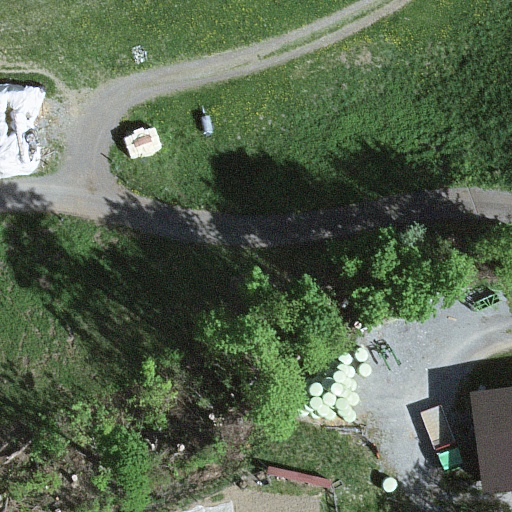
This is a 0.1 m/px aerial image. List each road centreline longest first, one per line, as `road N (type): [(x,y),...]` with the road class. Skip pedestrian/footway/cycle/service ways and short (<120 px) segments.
road 1 (track): [(511,205),(436,204),(332,225),(214,229),(72,199),(0,194)]
road 2 (track): [(72,199),(90,126),(114,99),(327,34),(391,0)]
